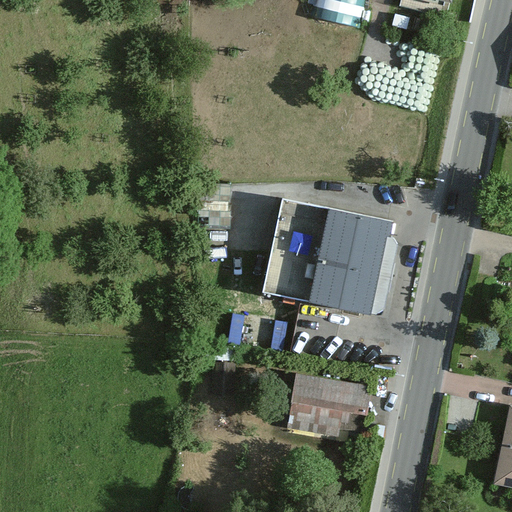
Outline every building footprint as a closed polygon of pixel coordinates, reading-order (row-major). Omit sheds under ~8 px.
[(366,0),(315,0),(312,15),(360,26),(366,0)] [(387,220),(285,198),(266,288),(303,296),(344,305),(367,310),(387,220)] [(246,282),(257,285),(263,256),(252,253),(246,282)] [(344,305),(303,296),(290,351),(332,361),(344,305)] [(236,363),(214,362),(213,392),(234,393),(236,363)] [(297,374),(289,423),(363,435),(371,387),(297,374)] [(511,408),(497,480),(511,483),(511,408)]
